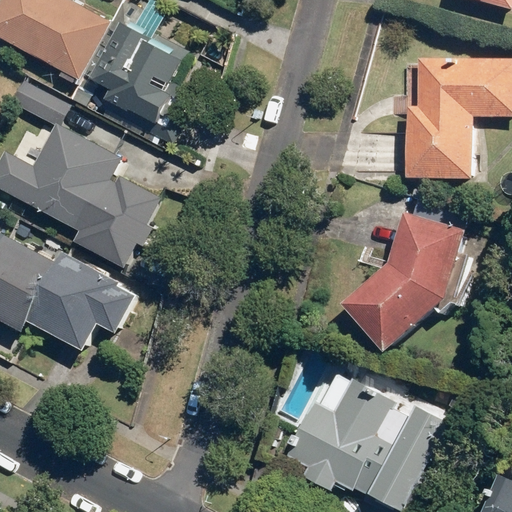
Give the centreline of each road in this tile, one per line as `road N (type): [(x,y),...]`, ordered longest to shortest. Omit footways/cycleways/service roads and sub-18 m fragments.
road 1 (residential): [(184,511),(319,0)]
road 2 (residential): [(0,427),(161,511)]
